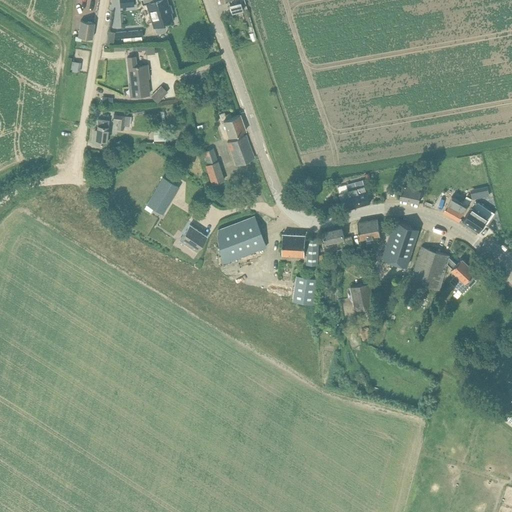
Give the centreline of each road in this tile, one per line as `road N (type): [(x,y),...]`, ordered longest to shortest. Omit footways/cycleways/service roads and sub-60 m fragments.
road 1 (secondary): [(511,277),(456,229),(419,213),(312,225),(289,217),(211,0)]
road 2 (track): [(289,217),(260,280),(231,286),(140,250),(102,221),(74,177)]
road 3 (unclassified): [(73,171),(104,0)]
